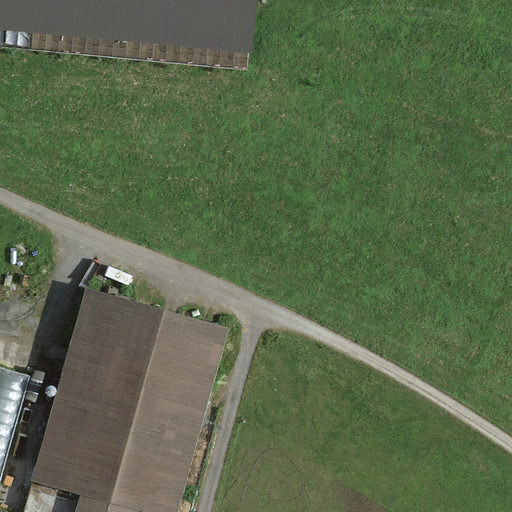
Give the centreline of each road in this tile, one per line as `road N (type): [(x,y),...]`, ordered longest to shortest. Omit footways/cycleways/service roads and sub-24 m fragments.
road 1 (track): [(0,198),(258,305),(364,357),(511,448)]
road 2 (track): [(207,511),(258,305)]
